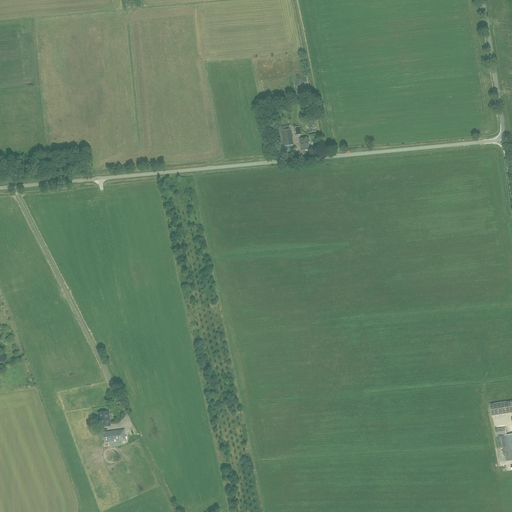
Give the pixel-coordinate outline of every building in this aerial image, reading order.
[(315,120),(308,122),(310,133),(316,132),(315,128),(316,128),(315,120)] [(294,151),(290,126),(279,127),(282,148),(280,148),(280,146),(276,147),(276,149),(271,150),(272,154),(294,151)] [(301,151),(310,149),(308,137),(299,139),(301,151)] [(492,416),(511,412),(511,400),(490,404),(492,416)] [(99,427),(110,426),(108,411),(97,413),(99,427)] [(104,443),(125,440),(124,430),(102,433),(104,443)] [(511,433),(498,436),(499,447),(505,446),(507,461),(511,460),(511,433)]
